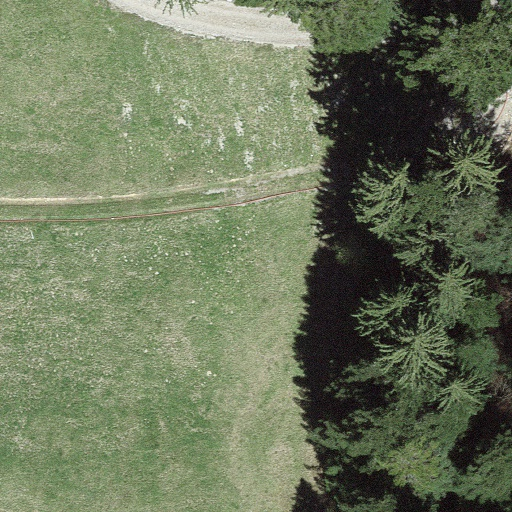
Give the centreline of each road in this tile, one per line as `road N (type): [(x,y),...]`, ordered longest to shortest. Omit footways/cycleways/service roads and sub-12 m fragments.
road 1 (track): [(0,210),(237,200),(401,178),(511,104)]
road 2 (track): [(459,0),(321,26),(231,21),(155,0)]
